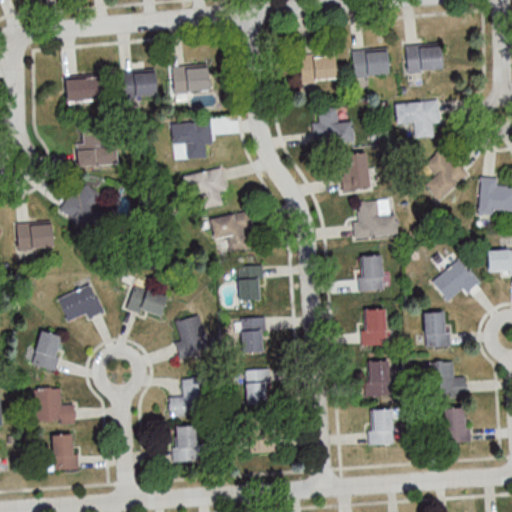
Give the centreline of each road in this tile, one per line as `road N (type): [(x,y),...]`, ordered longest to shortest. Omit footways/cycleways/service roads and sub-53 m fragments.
road 1 (residential): [(511,472),(0,507)]
road 2 (residential): [(323,486),(303,226),(257,114),(248,11)]
road 3 (residential): [(375,0),(20,38)]
road 4 (residential): [(499,139),(502,0)]
road 5 (residential): [(130,500),(119,369)]
road 6 (residential): [(20,38),(19,162)]
